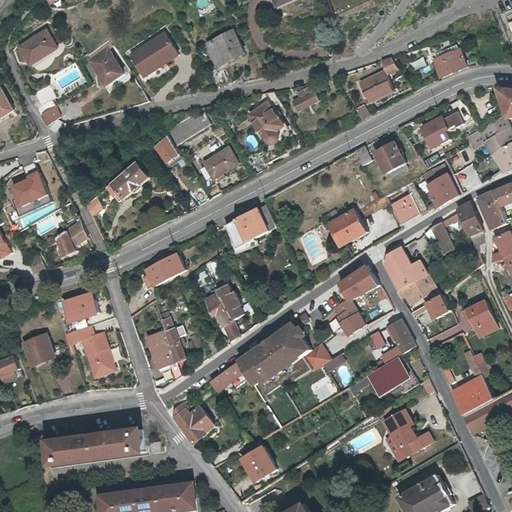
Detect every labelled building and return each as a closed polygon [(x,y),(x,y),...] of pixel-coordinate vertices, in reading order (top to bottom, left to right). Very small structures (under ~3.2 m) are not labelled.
[(465,30),(493,20),(489,10),(462,19),(465,30)] [(27,53),(30,51),(35,58),(56,44),(48,32),(52,29),(48,24),(43,24),(18,39),(27,53)] [(234,32),(208,44),(219,65),(245,53),(234,32)] [(167,37),(134,58),(148,79),(181,58),(167,37)] [(107,46),(92,57),(104,74),(101,76),(107,84),(124,71),(107,46)] [(469,69),(462,51),(437,61),(444,78),(468,69),(469,69)] [(104,74),(92,57),(89,59),(101,76),(104,74)] [(383,62),(391,76),(402,70),(393,59),(383,62)] [(218,87),(236,79),(226,68),(211,75),(218,87)] [(385,71),(362,81),(372,101),(395,90),(385,71)] [(0,84),(0,115),(14,107),(0,84)] [(50,84),(34,92),(41,105),(57,96),(50,84)] [(511,87),(500,87),(511,117),(511,116),(511,87)] [(302,99),(296,102),(300,112),(321,102),(315,88),(300,95),(302,99)] [(41,108),(48,120),(62,114),(55,101),(41,108)] [(271,142),(273,143),(276,143),(279,142),(282,140),(283,137),(283,134),(282,132),(280,129),(286,124),(268,102),(251,115),(269,139),(271,142)] [(372,115),(367,107),(359,111),(364,120),(372,115)] [(425,130),(438,152),(459,139),(455,133),(469,125),(461,109),(425,130)] [(166,130),(169,134),(175,144),(201,129),(192,115),(166,130)] [(502,151),(511,170),(511,169),(511,129),(505,115),(481,128),(484,136),(487,141),(494,155),(502,151)] [(468,134),(472,142),(484,136),(481,128),(468,134)] [(181,152),(175,144),(169,134),(157,144),(170,160),(181,152)] [(484,136),(472,142),(475,148),(487,141),(484,136)] [(389,173),(390,172),(393,177),(409,168),(407,163),(409,162),(397,141),(377,152),(389,173)] [(364,165),(374,159),(366,145),(356,151),(364,165)] [(231,149),(206,164),(216,180),(241,165),(231,149)] [(507,171),(511,170),(502,151),(494,155),(501,170),(507,171)] [(438,153),(423,161),(428,168),(442,160),(438,153)] [(113,182),(124,196),(150,175),(138,161),(126,171),(113,182)] [(425,181),(435,201),(432,202),(435,208),(438,206),(460,194),(441,164),(424,173),(421,175),(425,181)] [(475,165),(461,170),(468,190),(481,185),(475,165)] [(14,187),(26,214),(57,200),(45,173),(14,187)] [(428,209),(416,186),(412,180),(410,181),(411,182),(406,185),(411,193),(390,204),(401,224),(428,209)] [(202,185),(192,191),(200,203),(211,198),(202,185)] [(502,208),(511,203),(511,187),(511,185),(506,186),(495,191),(500,203),(502,208)] [(485,211),(500,203),(495,191),(494,190),(480,198),(485,211)] [(91,215),(102,206),(97,196),(86,205),(91,215)] [(366,206),(358,210),(360,215),(388,200),(385,196),(382,197),(366,206)] [(471,236),(472,235),(483,230),(484,229),(472,202),(460,209),(461,212),(471,236)] [(268,203),(227,224),(239,246),(257,237),(256,236),(280,225),(268,203)] [(494,219),(498,229),(509,224),(508,221),(502,208),(500,203),(485,211),(490,221),(494,219)] [(511,219),(511,203),(502,208),(508,221),(511,219)] [(369,233),(360,215),(358,210),(351,214),(334,222),(344,244),(369,233)] [(446,221),(448,227),(461,222),(458,215),(446,221)] [(81,218),(60,238),(68,254),(77,250),(75,246),(89,236),(81,218)] [(493,227),(498,229),(494,219),(490,221),(493,227)] [(444,222),(433,228),(437,236),(446,254),(457,248),(444,222)] [(2,228),(0,229),(0,260),(1,263),(17,254),(2,228)] [(431,239),(437,236),(433,228),(427,231),(431,239)] [(472,235),(477,246),(485,242),(483,230),(472,235)] [(494,262),(507,259),(511,256),(511,231),(498,238),(504,251),(495,254),(494,262)] [(485,243),(485,242),(477,246),(480,253),(485,251),(485,243)] [(391,254),(388,265),(406,255),(402,248),(391,254)] [(415,250),(406,255),(388,265),(395,277),(422,261),(415,250)] [(179,252),(148,268),(156,284),(187,268),(179,252)] [(39,253),(27,258),(36,275),(48,271),(39,253)] [(430,273),(422,261),(395,277),(402,289),(430,273)] [(344,289),(351,299),(352,302),(352,301),(374,290),(381,285),(369,266),(343,284),(342,285),(344,289)] [(427,297),(431,303),(444,296),(430,273),(402,289),(399,291),(403,298),(408,295),(414,305),(427,297)] [(229,283),(219,289),(243,332),(249,328),(243,315),(246,314),(241,305),(243,303),(236,291),(234,291),(229,283)] [(234,339),(243,332),(219,289),(217,286),(209,290),(212,295),(206,298),(215,315),(220,312),(234,339)] [(95,292),(67,300),(73,320),(101,313),(95,292)] [(446,295),(444,296),(431,303),(414,313),(417,317),(424,313),(431,307),(439,319),(453,311),(446,295)] [(368,326),(352,301),(352,302),(351,299),(338,307),(348,320),(343,323),(352,337),(368,326)] [(488,302),(470,310),(478,329),(497,320),(488,302)] [(396,310),(386,315),(390,323),(400,318),(396,310)] [(162,317),(166,328),(178,358),(187,354),(179,334),(187,330),(183,321),(174,325),(169,314),(162,317)] [(333,335),(338,331),(329,314),(323,320),(332,336),(333,335)] [(305,325),(311,321),(307,316),(299,322),(301,324),(305,325)] [(385,362),(387,366),(400,357),(416,347),(418,346),(403,318),(389,328),(392,333),(394,332),(402,346),(385,356),(387,360),(385,362)] [(497,320),(478,329),(483,338),(501,329),(497,320)] [(205,324),(198,327),(204,339),(210,336),(205,324)] [(94,325),(67,334),(71,346),(83,342),(95,378),(119,370),(106,331),(97,334),(94,325)] [(313,351),(310,347),(302,353),(295,343),(304,337),(300,332),(298,329),(297,327),(283,337),(284,338),(292,341),(304,358),(313,351)] [(163,365),(170,362),(178,358),(166,328),(150,334),(163,365)] [(197,330),(190,334),(195,346),(203,343),(197,330)] [(48,334),(27,342),(37,364),(57,356),(48,334)] [(385,345),(377,334),(370,338),(377,350),(385,345)] [(280,336),(262,348),(267,349),(271,356),(273,355),(272,353),(280,349),(288,344),(284,338),(280,336)] [(310,347),(304,338),(304,337),(295,343),(302,353),(310,347)] [(271,381),(304,358),(292,341),(284,338),(288,344),(280,349),(272,353),(273,355),(271,356),(267,349),(262,348),(241,364),(248,374),(257,388),(270,379),(271,381)] [(323,344),(307,356),(317,370),(334,359),(323,344)] [(14,350),(0,357),(0,367),(3,374),(21,366),(14,350)] [(455,392),(458,398),(489,382),(486,376),(492,373),(488,364),(487,362),(481,365),(473,351),(467,354),(480,379),(455,392)] [(344,354),(326,365),(330,372),(348,361),(344,354)] [(412,377),(400,357),(387,366),(372,375),(383,394),(412,377)] [(184,372),(178,358),(170,362),(177,378),(179,376),(184,372)] [(220,393),(248,374),(241,364),(240,363),(213,383),(220,393)] [(451,384),(456,381),(448,366),(443,369),(451,384)] [(428,380),(423,383),(429,392),(434,389),(428,380)] [(498,398),(489,382),(458,398),(466,415),(498,398)] [(483,420),(487,429),(492,426),(491,423),(501,418),(502,421),(506,419),(505,416),(511,412),(511,390),(498,398),(466,415),(474,432),(481,428),(478,422),(483,420)] [(396,402),(381,412),(384,416),(399,405),(396,402)] [(196,444),(207,436),(206,434),(214,428),(200,409),(191,416),(182,404),(175,411),(174,416),(196,444)] [(413,443),(416,433),(413,427),(416,426),(408,410),(387,422),(395,437),(403,450),(396,453),(402,462),(419,453),(414,444),(413,443)] [(483,431),(487,429),(483,420),(478,422),(481,428),(483,431)] [(78,439),(53,442),(56,467),(147,455),(144,430),(124,433),(124,430),(116,431),(117,434),(85,438),(85,435),(78,436),(78,439)] [(389,441),(396,453),(403,450),(395,437),(389,441)] [(161,441),(152,442),(154,453),(163,452),(161,441)] [(251,469),(253,467),(261,480),(279,470),(265,447),(245,459),(251,469)] [(441,475),(401,496),(409,511),(443,511),(457,505),(452,496),(454,495),(447,483),(446,484),(441,475)] [(280,488),(264,497),(272,510),(288,501),(280,488)] [(199,511),(196,491),(105,503),(106,511),(199,511)] [(485,494),(470,501),(474,511),(481,511),(491,507),(485,494)] [(312,511),(308,503),(295,510),(292,511),(312,511)]
